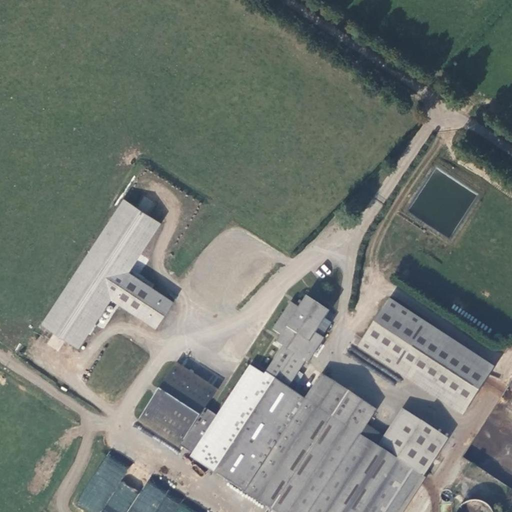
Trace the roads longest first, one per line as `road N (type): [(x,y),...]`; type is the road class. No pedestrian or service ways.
road 1 (unknown): [(356,228),(302,258),(277,287),(163,353),(132,402),(134,441)]
road 2 (unclassified): [(241,511),(0,360)]
road 3 (unknown): [(356,228),(342,339),(348,362),(460,433)]
road 4 (unclassified): [(444,104),(288,0)]
road 5 (unclassified): [(444,104),(346,242)]
